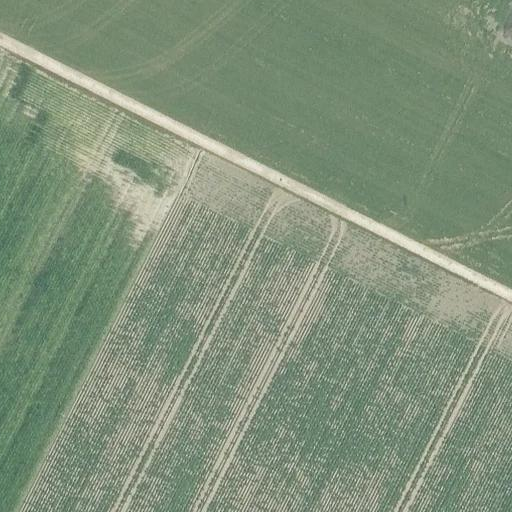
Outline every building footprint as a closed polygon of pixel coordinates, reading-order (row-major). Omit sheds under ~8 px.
[(214,0),(212,3),(220,7),(220,8),(237,16),(245,20),(254,0),(281,0),(285,2),(285,0),(214,0)] [(307,14),(293,43),(307,50),(306,51),(308,52),(308,51),(317,55),(316,56),(318,57),(318,56),(332,63),(336,55),(358,66),(370,41),(347,29),(345,33),(307,14)] [(400,26),(386,54),(402,62),(402,61),(411,65),(396,96),(403,99),(403,100),(418,107),(425,110),(448,66),(410,47),(416,34),(400,26)] [(38,104),(22,136),(66,157),(62,165),(78,172),(94,140),(80,133),(83,126),(67,118),(67,116),(66,116),(65,117),(56,113),(57,111),(55,111),(55,112),(38,104)] [(147,128),(133,157),(174,178),(165,196),(181,204),(199,168),(185,161),(190,150),(175,142),(175,141),(174,140),(173,141),(164,137),(165,136),(163,135),(163,136),(147,128)] [(220,172),(194,224),(211,233),(223,209),(268,232),(286,196),(255,181),(254,185),(237,177),(236,180),(220,172)] [(511,179),(499,173),(482,207),(505,218),(508,213),(511,214),(511,179)] [(306,228),(293,253),(309,261),(311,257),(353,277),(367,249),(351,241),(352,240),(349,239),(342,236),(342,235),(340,234),(340,235),(324,227),(320,235),(306,228)] [(424,373),(416,389),(446,404),(449,397),(464,404),(478,376),(464,369),(468,360),(456,353),(457,351),(454,350),(455,349),(453,348),(453,349),(443,344),(443,343),(442,342),(441,343),(439,342),(432,356),(426,353),(417,369),(424,373)] [(511,377),(509,376),(493,408),(511,417),(511,377)]
